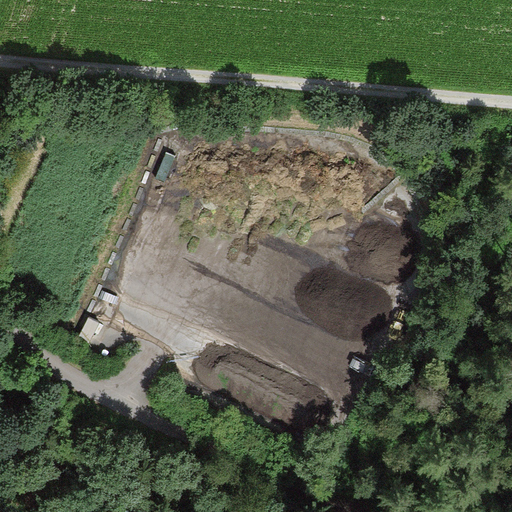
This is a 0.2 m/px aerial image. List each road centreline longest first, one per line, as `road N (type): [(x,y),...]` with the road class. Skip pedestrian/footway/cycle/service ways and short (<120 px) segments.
road 1 (track): [(511,103),(0,61)]
road 2 (track): [(0,320),(86,393),(355,511)]
